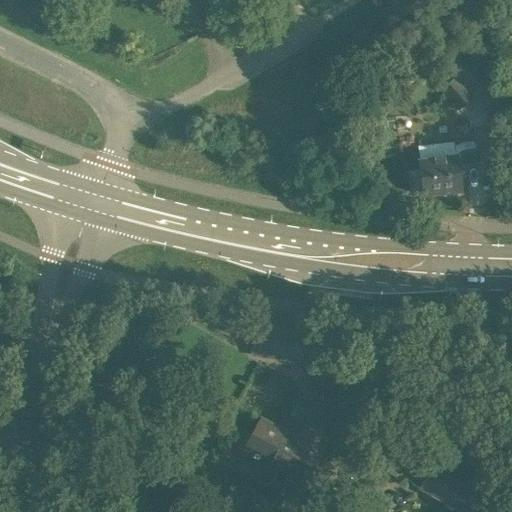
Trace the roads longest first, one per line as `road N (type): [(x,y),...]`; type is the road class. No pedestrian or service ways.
road 1 (secondary): [(85,216),(359,274),(511,283)]
road 2 (secondary): [(511,251),(320,236),(97,188)]
road 3 (unclassified): [(124,119),(151,115),(242,68),(351,0)]
road 4 (unclassified): [(2,452),(85,216)]
road 5 (unclassified): [(124,119),(78,79),(0,41)]
road 6 (unclassified): [(109,511),(2,452)]
